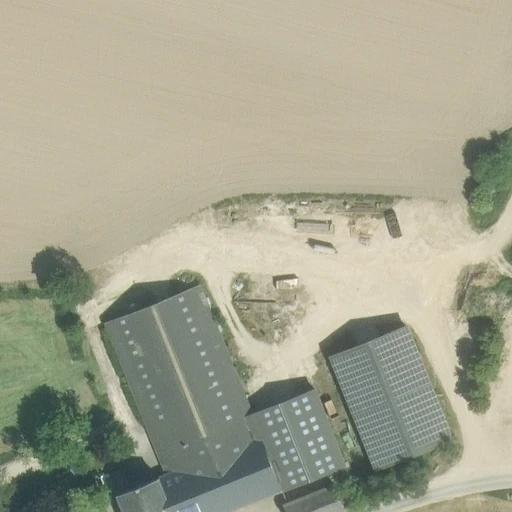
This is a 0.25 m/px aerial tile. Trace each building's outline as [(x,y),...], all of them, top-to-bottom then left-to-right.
[(200,286),(107,323),(168,475),(186,467),(196,463),(187,441),(226,425),(253,415),(252,413),(251,414),(200,286)] [(406,327),(333,357),(377,470),(452,439),(406,327)] [(345,466),(314,390),(255,413),(285,490),(345,466)] [(226,425),(256,501),(282,490),(253,415),(226,425)] [(186,467),(204,511),(227,511),(254,501),(254,502),(256,501),(226,425),(187,441),(196,463),(186,467)] [(168,475),(159,478),(172,511),(204,511),(186,467),(168,475)] [(172,511),(159,478),(118,495),(124,511),(172,511)] [(286,511),(343,511),(345,511),(334,486),(284,507),(286,511)]
